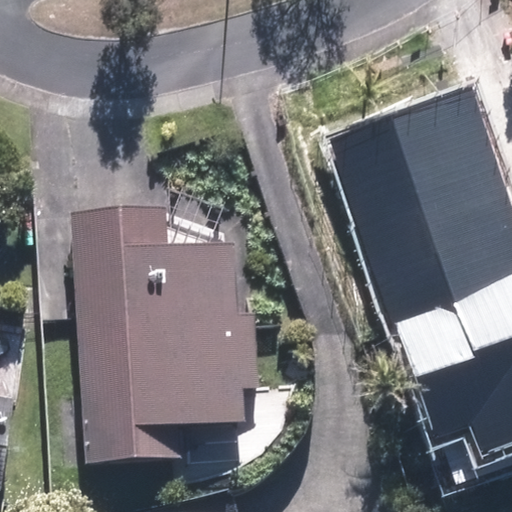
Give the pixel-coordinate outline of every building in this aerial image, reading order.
[(473,163),(351,204),(439,462),(511,437),(511,273),(511,274),(473,163)] [(77,214),(89,466),(186,462),(184,426),(250,423),(242,243),(176,246),(174,209),(77,214)] [(0,493),(5,494),(19,402),(0,399),(0,493)] [(471,511),(511,511),(511,467),(509,465),(471,511)] [(239,511),(236,496),(168,511),(239,511)]
